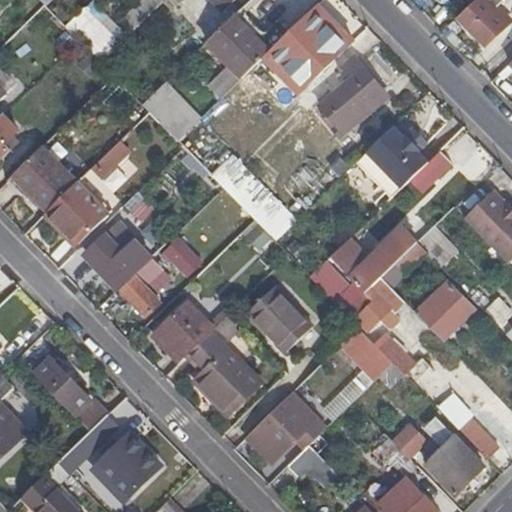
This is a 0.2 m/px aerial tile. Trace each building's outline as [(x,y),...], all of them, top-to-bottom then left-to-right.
[(212,0),(223,10),(232,0),(212,0)] [(477,0),(457,20),(483,50),(508,26),(493,10),(502,0),(477,0)] [(81,40),(101,61),(121,42),(86,6),(66,25),(81,40)] [(242,78),(271,50),(236,14),(207,42),(242,78)] [(327,66),(351,43),(337,28),(313,52),(327,66)] [(338,125),(333,129),(340,137),(381,102),(378,98),(385,92),(354,56),(342,66),(352,78),(321,104),(338,125)] [(245,90),(227,108),(239,121),(285,76),(275,64),(246,91),(245,90)] [(316,77),(293,98),(306,111),(328,90),(316,77)] [(150,111),(160,121),(168,113),(152,95),(142,104),(150,111)] [(0,160),(11,149),(6,144),(13,136),(19,131),(4,116),(0,119),(0,160)] [(355,162),(389,198),(421,168),(428,161),(417,150),(419,148),(406,135),(404,136),(394,125),(355,162)] [(191,126),(182,135),(195,149),(204,139),(191,126)] [(6,144),(11,149),(19,142),(13,136),(6,144)] [(104,203),(142,169),(120,145),(82,179),(104,203)] [(15,174),(50,210),(79,182),(43,146),(15,174)] [(428,161),(421,168),(430,177),(448,159),(440,150),(428,161)] [(108,216),(82,189),(53,218),(79,245),(108,216)] [(495,190),(466,218),(510,264),(511,261),(511,203),(508,200),(506,201),(495,190)] [(125,215),(121,211),(114,218),(117,222),(125,215)] [(255,222),(210,268),(227,284),(272,239),(255,222)] [(119,223),(87,254),(120,288),(151,257),(119,223)] [(417,241),(427,252),(440,266),(457,250),(434,225),(417,241)] [(205,257),(182,234),(164,251),(187,274),(205,257)] [(334,301),(344,311),(364,291),(379,277),(393,264),(408,250),(393,234),(367,259),(372,264),(334,301)] [(417,241),(408,250),(393,264),(395,265),(383,276),(388,282),(401,270),(404,274),(427,252),(417,241)] [(162,268),(151,257),(120,288),(147,317),(161,303),(156,298),(160,294),(149,281),(162,268)] [(394,312),(405,302),(379,277),(364,291),(369,296),(373,291),(378,295),(373,300),(356,316),(368,328),(382,315),(390,307),(394,312)] [(448,280),(416,312),(442,338),(475,307),(448,280)] [(312,325),(273,287),(247,312),(287,351),(312,325)] [(373,291),(369,296),(373,300),(378,295),(373,291)] [(511,312),(498,298),(485,311),(499,326),(511,313),(511,312)] [(155,332),(182,359),(192,350),(210,332),(214,327),(188,301),(155,332)] [(387,319),(394,312),(390,307),(382,315),(387,319)] [(0,319),(0,340),(17,324),(7,313),(0,319)] [(222,345),(240,327),(228,314),(214,327),(210,332),(213,336),(222,345)] [(374,342),(393,361),(396,365),(404,373),(414,363),(384,332),(374,342)] [(259,384),(222,345),(213,336),(187,362),(199,375),(195,379),(230,414),(259,384)] [(51,359),(35,375),(91,433),(109,416),(98,405),(86,417),(80,412),(91,401),(51,359)] [(0,461),(28,434),(0,404),(0,403),(16,388),(4,375),(0,378),(0,461)] [(294,439),(304,449),(307,446),(322,432),(286,395),(269,413),(270,414),(250,433),(274,458),(294,439)] [(109,416),(91,433),(63,460),(74,471),(121,424),(111,414),(109,416)] [(437,443),(441,447),(425,463),(454,494),(482,465),(435,416),(426,424),(431,429),(430,430),(440,440),(437,443)] [(467,439),(486,459),(497,448),(478,428),(467,439)] [(94,469),(110,486),(125,500),(161,465),(130,434),(94,469)] [(403,476),(415,464),(409,458),(391,440),(388,437),(377,448),(403,476)] [(304,449),(287,465),(299,477),(303,473),(310,474),(324,487),(336,475),(320,459),(307,446),(304,449)] [(74,471),(63,460),(59,464),(70,476),(74,471)] [(59,464),(45,478),(56,489),(70,476),(59,464)] [(79,511),(56,489),(45,478),(23,499),(35,511),(79,511)] [(433,511),(436,510),(412,483),(382,511),(433,511)] [(125,500),(110,486),(103,494),(117,508),(125,500)]
